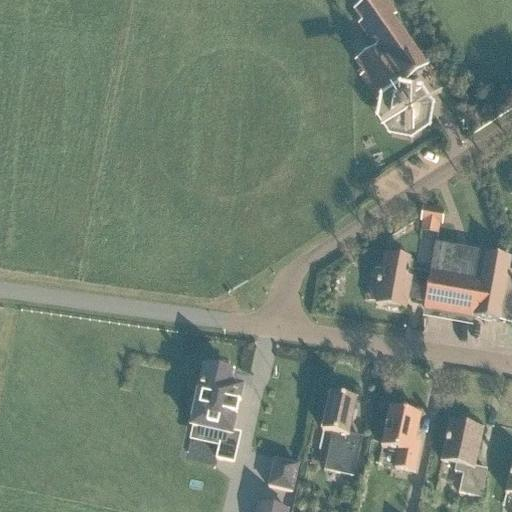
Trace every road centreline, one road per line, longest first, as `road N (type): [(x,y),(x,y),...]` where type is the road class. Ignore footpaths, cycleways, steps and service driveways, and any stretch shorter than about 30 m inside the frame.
road 1 (residential): [(280,332),(287,287),(303,265),(511,130)]
road 2 (unclassified): [(0,292),(280,332)]
road 3 (unclassified): [(511,368),(280,332)]
